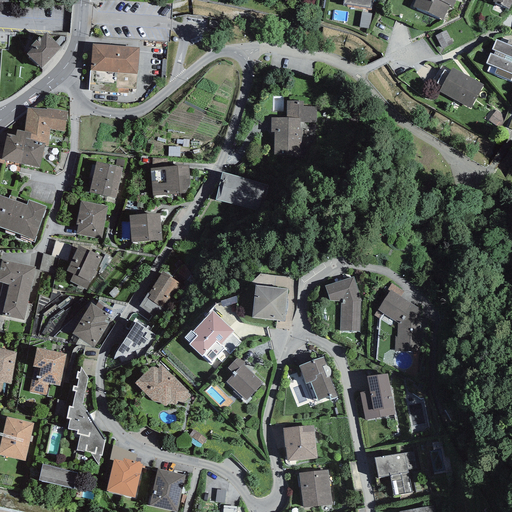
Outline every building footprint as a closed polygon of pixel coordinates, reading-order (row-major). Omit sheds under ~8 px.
[(450,4),(440,0),(414,0),(412,6),(443,19),(450,4)] [(370,24),(370,12),(362,11),(362,24),(370,24)] [(435,36),(442,49),(453,43),(446,30),(435,36)] [(26,52),(42,67),(62,47),(46,32),(26,52)] [(495,50),(494,52),(511,60),(511,39),(509,38),(507,44),(496,39),(492,49),(495,50)] [(139,47),(92,43),(90,70),(117,72),(116,88),(136,89),(139,47)] [(511,60),(494,52),(493,54),(491,53),(486,62),(497,67),(495,72),(511,80),(511,76),(511,60)] [(436,84),(442,87),(439,91),(471,108),(484,84),(452,67),(449,73),(444,70),(436,84)] [(303,100),(287,100),(287,118),(300,118),(300,122),(316,122),(316,106),(303,106),(303,100)] [(46,110),(28,107),(24,130),(27,131),(31,132),(31,133),(30,139),(45,142),(48,143),(50,129),(64,131),(67,111),(47,108),(46,110)] [(287,118),(271,117),(271,131),(274,131),(274,154),(301,155),(302,129),(300,129),(300,122),(300,118),(287,118)] [(4,159),(20,163),(27,131),(24,130),(16,129),(15,135),(7,133),(3,148),(1,158),(4,159)] [(31,132),(27,131),(20,163),(40,167),(45,142),(30,139),(31,133),(31,132)] [(122,167),(96,161),(93,176),(119,183),(122,167)] [(152,195),(191,192),(188,164),(150,168),(152,195)] [(216,199),(262,211),(268,185),(222,171),(216,199)] [(119,183),(93,176),(89,191),(115,198),(119,183)] [(0,226),(5,228),(4,230),(15,234),(15,232),(21,234),(21,236),(34,241),(47,206),(28,199),(27,203),(0,193),(0,226)] [(108,206),(80,200),(76,224),(78,224),(76,233),(101,238),(108,206)] [(129,215),(131,241),(162,239),(160,212),(129,215)] [(68,258),(72,243),(57,239),(53,254),(68,258)] [(102,256),(78,245),(66,269),(73,273),(70,281),(86,289),(102,256)] [(44,252),(41,270),(53,272),(56,254),(44,252)] [(35,266),(1,259),(0,265),(0,280),(9,282),(2,315),(24,320),(35,266)] [(182,284),(162,271),(147,293),(150,294),(148,298),(164,308),(170,300),(171,300),(182,284)] [(361,300),(353,276),(325,285),(330,300),(341,301),(340,330),(360,331),(361,300)] [(252,317),(284,321),(288,289),(255,285),(252,317)] [(421,310),(390,289),(377,309),(397,322),(397,337),(395,337),(394,351),(417,352),(418,347),(419,347),(421,310)] [(91,302),(72,333),(94,347),(108,323),(104,321),(108,314),(91,302)] [(233,330),(212,310),(192,331),(191,329),(184,337),(211,362),(225,347),(221,344),(233,330)] [(125,351),(147,320),(136,313),(115,344),(125,351)] [(66,354),(36,347),(35,356),(33,366),(34,366),(29,391),(48,395),(50,384),(60,386),(66,354)] [(17,352),(0,348),(0,393),(0,394),(3,382),(10,383),(17,352)] [(228,367),(233,373),(225,381),(246,400),(262,382),(245,365),(246,363),(238,356),(228,367)] [(323,356),(299,365),(306,383),(310,381),(318,401),(330,396),(330,398),(337,396),(323,356)] [(188,391),(161,364),(157,368),(156,367),(153,366),(150,368),(149,370),(141,375),(135,382),(147,397),(153,402),(159,403),(163,406),(166,406),(168,405),(171,407),(183,403),(190,395),(188,392),(188,391)] [(88,378),(81,367),(79,371),(77,371),(76,377),(78,377),(77,386),(73,385),(72,390),(76,390),(72,406),(69,406),(67,417),(70,418),(68,428),(77,430),(75,433),(80,435),(77,450),(91,453),(98,464),(100,455),(101,455),(104,440),(82,403),(88,378)] [(369,390),(359,392),(365,420),(395,415),(393,407),(394,407),(387,374),(366,375),(369,390)] [(67,408),(67,396),(57,396),(57,408),(67,408)] [(33,422),(7,416),(0,443),(0,454),(25,460),(33,422)] [(313,425),(282,428),(284,446),(286,446),(287,460),(316,458),(313,425)] [(413,451),(375,457),(378,477),(389,475),(394,495),(412,492),(408,469),(416,467),(413,451)] [(114,458),(106,490),(135,497),(142,464),(140,464),(141,462),(124,458),(123,461),(114,458)] [(77,473),(42,464),(38,479),(74,488),(77,473)] [(185,475),(157,469),(149,505),(177,511),(185,475)] [(328,469),(299,472),(303,507),(332,504),(328,469)] [(214,489),(213,502),(222,503),(224,491),(214,489)]
